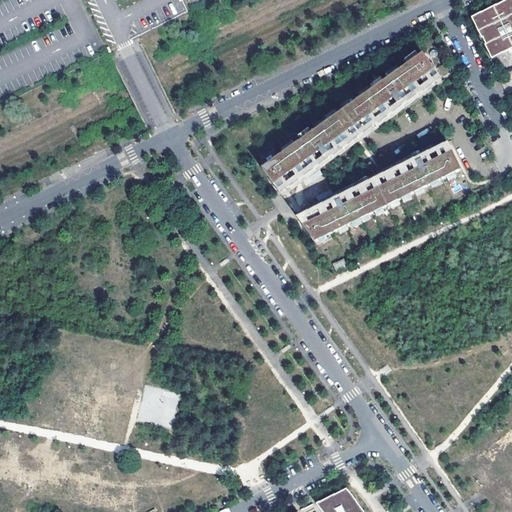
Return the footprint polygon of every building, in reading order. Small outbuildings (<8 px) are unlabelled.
[(482,30),(478,31),(485,45),(488,43),(495,56),(511,47),(511,0),(508,0),(475,16),(482,30)] [(475,16),(472,18),(478,31),(482,30),(475,16)] [(488,43),(485,45),(491,58),(495,56),(488,43)] [(263,167),(275,184),(321,151),(324,156),(330,152),(326,147),(395,98),(398,104),(404,100),(400,95),(436,69),(424,52),(263,167)] [(321,151),(275,184),(281,192),(442,77),(436,69),(400,95),(404,100),(398,104),(395,98),(326,147),(330,152),(324,156),(321,151)] [(298,216),(304,224),(339,207),(336,201),(346,196),(349,202),(420,167),(417,162),(423,159),(426,165),(454,151),(449,141),(298,216)] [(304,224),(316,241),(463,169),(454,151),(426,165),(423,159),(417,162),(420,167),(349,202),(346,196),(336,201),(339,207),(304,224)] [(334,265),(337,270),(345,265),(343,260),(334,265)] [(511,436),(511,427),(507,418),(483,430),(488,442),(491,447),(503,441),(511,436)] [(495,455),(507,450),(503,441),(491,447),(488,442),(485,444),(496,467),(500,465),(495,455)] [(511,471),(511,447),(507,450),(495,455),(500,465),(505,475),(511,471)] [(0,465),(0,488),(39,496),(43,475),(0,465)] [(347,488),(320,501),(324,510),(322,511),(364,511),(349,490),(348,491),(347,488)] [(132,511),(125,496),(111,503),(114,511),(132,511)]
